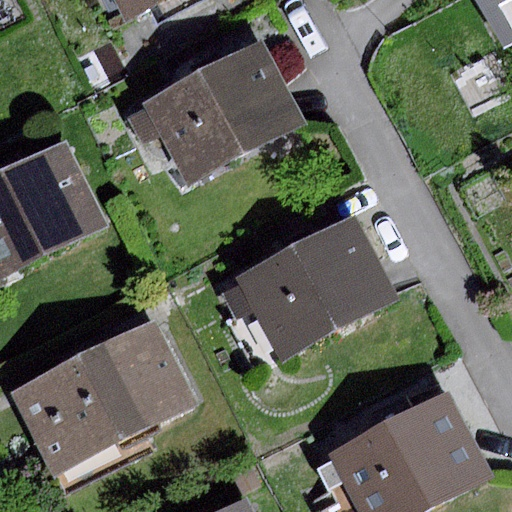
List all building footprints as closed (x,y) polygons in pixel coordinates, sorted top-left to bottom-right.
[(111,0),(123,23),(167,0),(111,0)] [(511,0),(475,0),(500,48),(511,41),(511,0)] [(259,41),(142,104),(146,110),(161,139),(186,187),(303,124),(259,41)] [(161,139),(146,110),(129,119),(144,148),(161,139)] [(0,279),(110,224),(67,141),(0,174),(0,279)] [(354,215),(237,279),(241,286),(255,313),(283,363),(401,298),(354,215)] [(255,313),(241,286),(222,296),(236,323),(255,313)] [(196,403),(153,319),(11,391),(54,475),(196,403)] [(454,390),(331,454),(347,485),(334,492),(340,504),(324,511),(430,511),(499,477),(454,390)] [(256,511),(249,496),(218,511),(256,511)]
